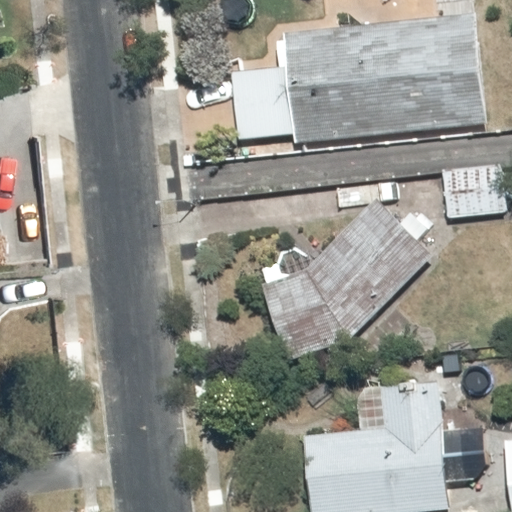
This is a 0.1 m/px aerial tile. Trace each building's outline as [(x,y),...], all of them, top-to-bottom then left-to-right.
[(290,65),(240,69),(246,158),(496,142),(487,13),(287,26),(290,65)] [(511,165),(453,167),(455,219),(511,217),(511,165)] [(446,257),(391,198),(324,269),(277,290),(301,362),(357,340),(446,257)] [(504,256),(481,234),(451,266),(474,288),(504,256)] [(480,422),(454,424),(452,371),(394,374),(397,426),(320,430),(324,511),(458,511),(457,486),(483,485),(480,422)]
